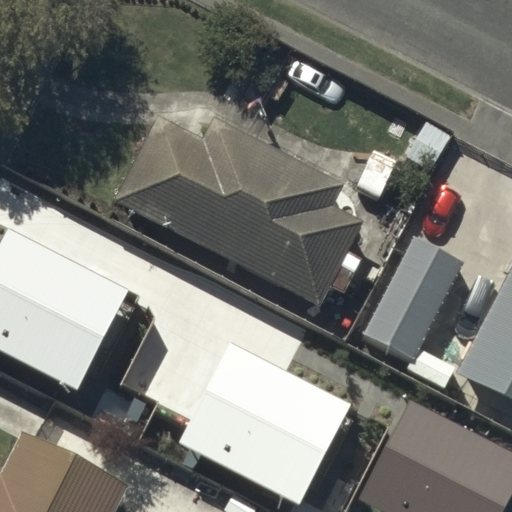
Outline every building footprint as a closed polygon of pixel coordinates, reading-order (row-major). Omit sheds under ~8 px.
[(198,131),(150,107),(106,196),(313,298),(322,280),(338,288),(355,255),(341,248),(357,217),(328,203),(340,178),(207,112),(198,131)] [(448,132),(424,118),(404,152),(428,166),(448,132)] [(128,289),(8,227),(0,242),(0,349),(76,389),(128,289)] [(457,259),(411,234),(359,329),(405,354),(457,259)] [(511,255),(453,368),(511,399),(511,255)] [(350,405),(231,343),(191,420),(180,441),(298,503),(350,405)] [(450,363),(414,344),(404,363),(440,382),(450,363)] [(503,511),(511,495),(511,452),(410,401),(360,499),(386,511),(503,511)] [(105,511),(121,482),(18,429),(0,463),(0,511),(105,511)]
